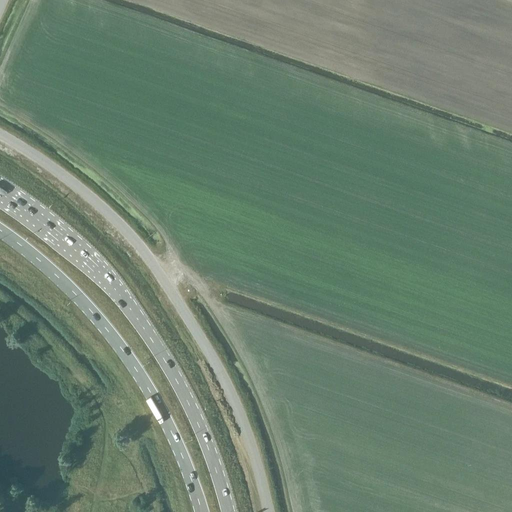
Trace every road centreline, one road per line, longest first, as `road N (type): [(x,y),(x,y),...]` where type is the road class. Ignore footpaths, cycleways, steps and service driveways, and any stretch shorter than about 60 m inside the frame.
road 1 (unclassified): [(0,134),(91,198),(164,280),(230,392),(268,511)]
road 2 (primary): [(227,511),(198,425),(138,321),(88,261),(0,192)]
road 3 (primary): [(0,230),(112,335),(166,421),(202,511)]
